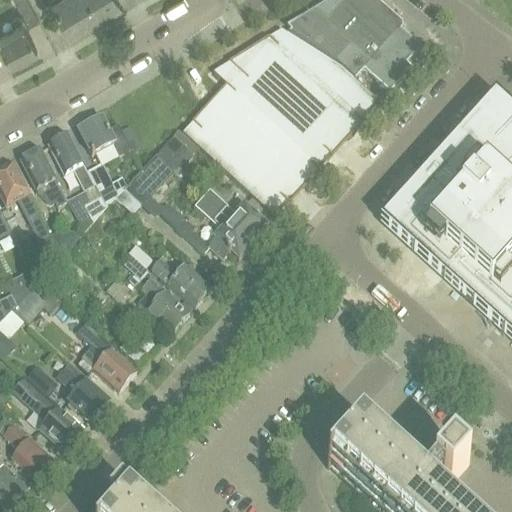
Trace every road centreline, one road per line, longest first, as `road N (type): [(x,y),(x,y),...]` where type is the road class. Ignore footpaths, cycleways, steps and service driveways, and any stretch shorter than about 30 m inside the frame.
road 1 (residential): [(71,511),(322,232)]
road 2 (unclassified): [(322,232),(495,41)]
road 3 (unclassified): [(0,129),(207,0)]
road 4 (residential): [(316,511),(307,464),(313,446),(421,325)]
road 5 (unclassified): [(322,232),(421,325)]
road 6 (unclassified): [(421,325),(511,408)]
